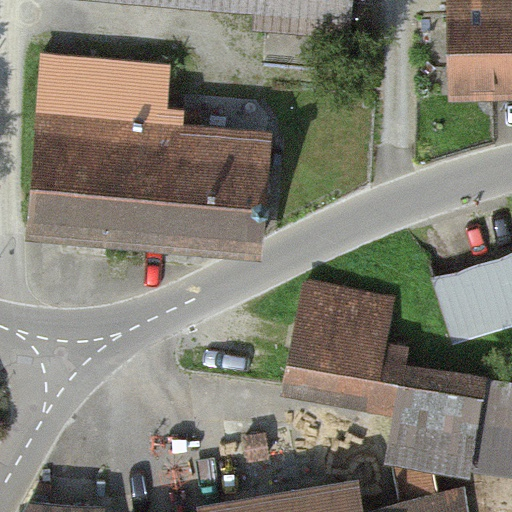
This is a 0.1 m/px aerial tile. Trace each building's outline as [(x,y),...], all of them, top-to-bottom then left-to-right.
[(357,0),(79,0),(79,6),(355,28),(357,0)] [(511,0),(454,0),(457,101),(511,99),(511,0)] [(179,68),(52,58),(39,224),(264,241),(267,204),(272,138),(174,131),(179,68)] [(511,254),(442,274),(460,340),(511,325),(511,254)] [(406,304),(312,291),(297,398),(412,413),(405,464),(511,478),(511,438),(489,435),(497,382),(419,371),(422,351),(400,347),(406,304)] [(461,511),(461,507),(426,511),(362,511),(359,493),(237,511),(461,511)]
